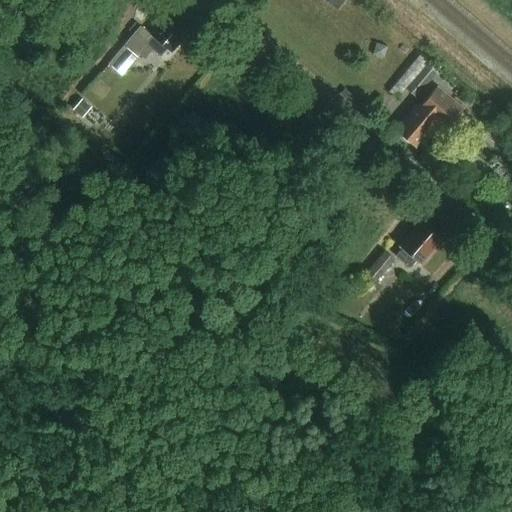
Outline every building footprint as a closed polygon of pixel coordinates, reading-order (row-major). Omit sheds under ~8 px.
[(171,52),(193,27),(173,10),(151,35),(153,37),(139,54),(144,59),(152,49),(161,57),(167,49),(171,52)] [(135,57),(136,57),(127,49),(111,67),(120,75),(126,68),(135,57)] [(426,65),(405,90),(415,97),(435,73),(426,65)] [(436,123),(445,131),(463,109),(437,87),(420,107),(417,105),(395,131),(415,148),(436,123)] [(81,98),(71,109),(82,118),(91,107),(81,98)] [(511,140),(503,151),(511,157),(511,140)] [(422,221),(400,247),(402,248),(395,256),(410,268),(416,260),(420,264),(442,238),(422,221)] [(366,273),(376,281),(393,259),(384,252),(366,273)]
